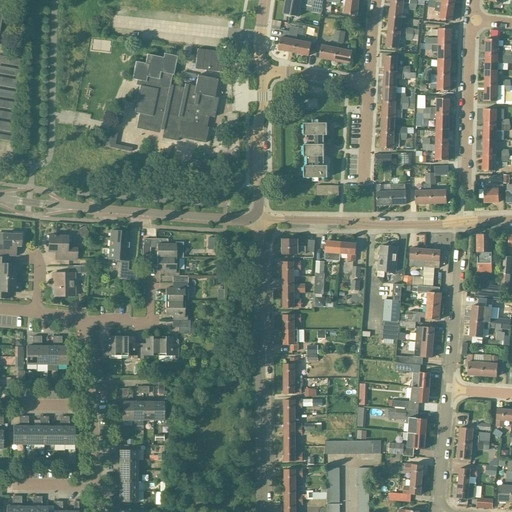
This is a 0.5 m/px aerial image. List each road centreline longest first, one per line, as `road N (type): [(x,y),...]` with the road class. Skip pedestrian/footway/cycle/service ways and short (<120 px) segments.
road 1 (residential): [(259,511),(257,221)]
road 2 (residential): [(257,221),(0,197)]
road 3 (residential): [(257,221),(511,221)]
road 4 (residential): [(464,186),(472,17)]
road 5 (residential): [(262,72),(257,221)]
road 6 (residential): [(447,390),(458,242)]
road 7 (residential): [(437,510),(447,390)]
